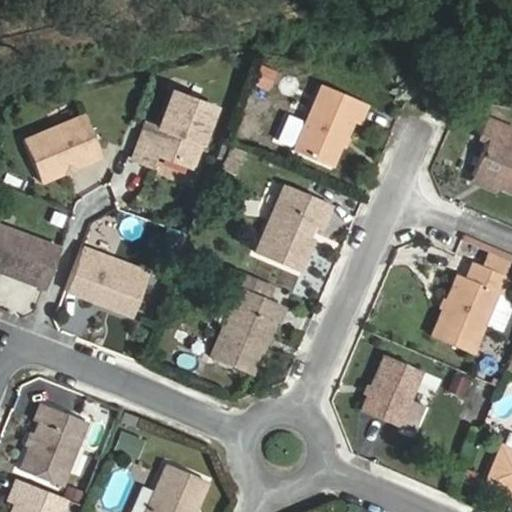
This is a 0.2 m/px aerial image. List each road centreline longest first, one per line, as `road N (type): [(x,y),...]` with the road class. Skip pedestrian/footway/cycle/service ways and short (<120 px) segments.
road 1 (residential): [(281,449),(424,134)]
road 2 (residential): [(7,344),(281,449)]
road 3 (unknown): [(7,344),(117,187)]
road 4 (residential): [(281,449),(425,511)]
